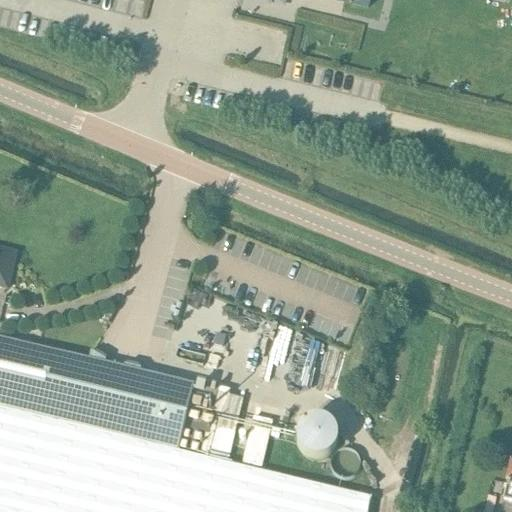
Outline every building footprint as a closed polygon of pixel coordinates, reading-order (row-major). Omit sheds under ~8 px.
[(334,0),(344,2),(369,9),(371,0),(334,0)] [(334,293),(340,278),(225,229),(207,271),(264,295),(267,286),(291,296),(299,278),(334,293)] [(15,255),(0,251),(0,288),(7,290),(15,255)] [(0,511),(367,511),(370,500),(228,466),(243,401),(229,398),(230,392),(194,384),(193,388),(105,367),(88,363),(69,358),(70,358),(65,357),(0,340),(0,511)] [(299,433),(297,441),(299,449),(303,456),(310,461),(318,462),(325,461),(332,457),(337,450),(339,442),(337,434),(333,427),(326,423),(318,421),(310,422),(304,427),(299,433)] [(511,462),(503,500),(511,502),(511,462)]
